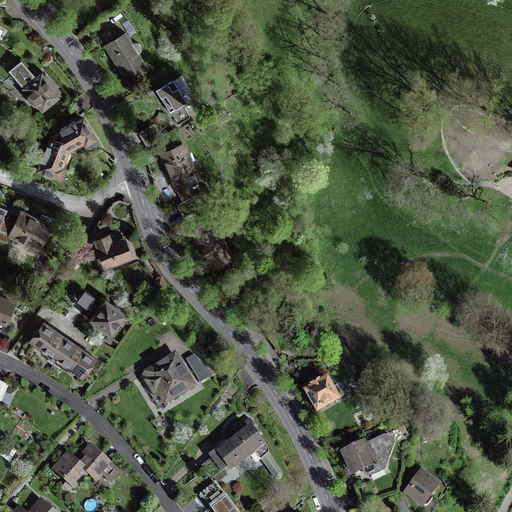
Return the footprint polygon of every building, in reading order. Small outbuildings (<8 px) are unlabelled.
[(14,21),(5,12),(0,16),(0,30),(2,32),(14,21)] [(126,32),(105,45),(128,81),(149,68),(139,53),(140,52),(141,50),(142,47),(141,45),(139,43),(137,42),(135,42),(133,43),(126,32)] [(58,96),(59,96),(43,77),(43,76),(42,75),(41,75),(40,74),(33,80),(32,78),(34,76),(21,61),(10,71),(30,94),(28,96),(35,105),(37,103),(42,109),(51,102),(53,102),(58,98),(58,96)] [(182,74),(156,89),(161,98),(163,97),(167,103),(165,105),(170,112),(189,101),(188,99),(195,95),(182,74)] [(81,95),(70,104),(80,115),(91,106),(81,95)] [(62,131),(53,137),(68,150),(84,140),(90,149),(99,144),(83,118),(76,123),(74,121),(61,129),(62,131)] [(72,154),(68,150),(53,137),(49,146),(48,146),(41,161),(43,162),(39,169),(45,172),(44,174),(50,177),(51,175),(60,178),(64,169),(66,169),(72,154)] [(182,144),(161,152),(165,163),(166,162),(169,171),(190,162),(186,154),(189,152),(185,143),(182,144)] [(193,170),(190,162),(169,171),(172,178),(172,179),(176,189),(177,189),(184,201),(192,197),(187,188),(187,189),(185,186),(197,180),(200,178),(196,169),(193,170)] [(184,201),(178,205),(190,224),(204,216),(192,196),(192,197),(184,201)] [(0,229),(10,233),(15,224),(4,219),(8,209),(0,206),(0,229)] [(38,248),(40,249),(54,219),(42,214),(39,220),(21,212),(15,224),(10,233),(10,234),(29,243),(27,247),(36,252),(38,248)] [(217,226),(199,236),(203,244),(201,245),(213,267),(230,258),(232,258),(231,256),(230,256),(217,232),(219,231),(217,226)] [(130,256),(123,239),(117,241),(115,235),(97,242),(107,265),(109,264),(110,267),(118,264),(116,261),(130,256)] [(161,276),(155,280),(159,286),(165,282),(161,276)] [(106,301),(101,307),(98,305),(92,301),(95,297),(85,289),(77,299),(87,307),(90,303),(96,308),(99,311),(93,319),(111,332),(124,315),(106,301)] [(15,304),(0,297),(0,320),(7,323),(15,304)] [(272,317),(260,325),(268,336),(269,335),(279,328),(272,317)] [(46,360),(53,364),(69,341),(43,324),(32,341),(51,354),(46,360)] [(283,325),(279,328),(269,335),(282,352),(293,345),(287,335),(289,334),(283,325)] [(95,359),(69,341),(53,364),(60,369),(64,363),(83,377),(95,359)] [(194,355),(186,360),(200,382),(214,374),(194,355)] [(194,386),(175,356),(167,361),(166,360),(160,364),(146,373),(150,378),(145,381),(153,394),(158,391),(165,404),(194,386)] [(252,384),(240,368),(227,387),(241,398),(249,386),(252,384)] [(306,391),(317,411),(338,399),(344,396),(337,385),(332,388),(327,379),(322,382),(319,376),(308,383),(311,388),(306,391)] [(255,425),(250,419),(242,425),(247,431),(228,446),(226,444),(225,443),(224,443),(223,443),(222,443),(218,446),(221,451),(218,453),(222,457),(219,457),(219,458),(219,459),(219,460),(218,460),(217,460),(216,460),(215,460),(214,460),(219,467),(226,462),(231,469),(254,452),(260,460),(261,460),(273,476),(274,477),(274,478),(275,478),(276,479),(278,479),(279,479),(280,478),(281,477),(281,476),(282,475),(281,474),(268,454),(268,452),(268,451),(268,449),(267,448),(266,447),(265,446),(264,445),(263,445),(251,429),(255,425)] [(364,446),(363,445),(354,449),(355,449),(352,450),(350,447),(347,446),(342,448),(340,452),(347,468),(351,466),(354,471),(356,472),(360,470),(360,467),(363,466),(366,473),(370,474),(377,471),(379,467),(381,469),(384,467),(393,443),(390,439),(385,436),(380,438),(378,446),(370,443),(364,446)] [(83,460),(79,464),(87,472),(96,480),(103,472),(112,480),(119,472),(90,446),(80,457),(83,460)] [(0,454),(10,463),(13,456),(5,449),(0,452),(0,454)] [(73,488),(87,472),(79,464),(76,461),(67,453),(58,463),(61,466),(56,472),(73,488)] [(213,477),(217,482),(226,475),(223,470),(213,477)] [(407,486),(411,488),(408,493),(422,503),(424,505),(427,505),(432,499),(431,495),(429,493),(436,485),(422,474),(415,483),(411,480),(407,486)] [(356,487),(361,503),(377,498),(371,482),(356,487)] [(214,511),(224,511),(232,506),(215,484),(201,494),(214,511)] [(377,498),(361,503),(363,511),(366,511),(380,508),(377,498)] [(53,511),(41,500),(29,511),(53,511)] [(407,511),(403,501),(396,504),(399,511),(407,511)]
